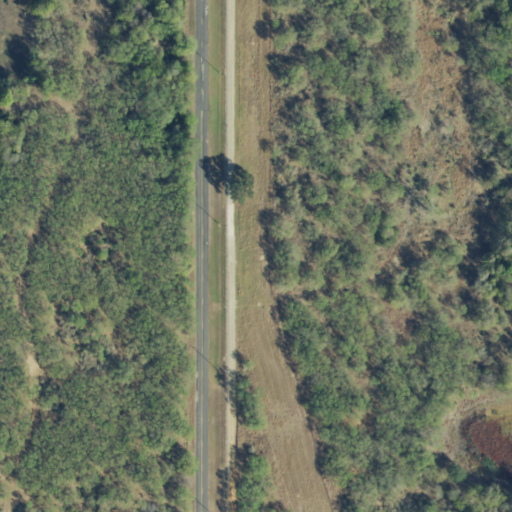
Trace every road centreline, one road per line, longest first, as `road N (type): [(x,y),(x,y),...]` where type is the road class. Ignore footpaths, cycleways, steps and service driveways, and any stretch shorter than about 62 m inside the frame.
road 1 (track): [(232,511),(230,0)]
road 2 (residential): [(199,0),(199,511)]
road 3 (track): [(379,271),(328,291),(231,306)]
